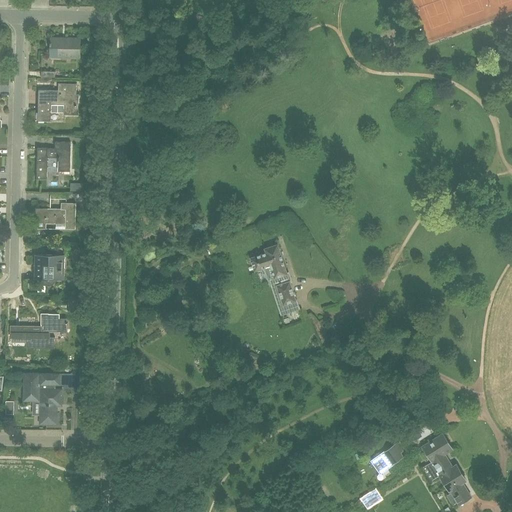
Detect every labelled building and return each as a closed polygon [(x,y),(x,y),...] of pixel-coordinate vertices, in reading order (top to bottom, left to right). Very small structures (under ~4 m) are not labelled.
[(50,57),(79,57),(80,38),(51,38),(50,57)] [(51,121),(51,112),(64,113),(64,114),(78,115),(79,94),(76,94),(76,83),(58,83),(58,90),(39,90),(38,121),(51,121)] [(37,178),(47,179),(48,157),(58,157),(58,161),(59,161),(59,171),(70,171),(71,142),(55,141),(55,149),(48,149),(48,148),(37,148),(37,178)] [(86,191),(86,183),(78,183),(78,191),(86,191)] [(66,229),(76,230),(76,203),(62,203),(61,209),(48,209),(36,208),(36,222),(46,222),(46,224),(66,224),(66,229)] [(278,245),(272,246),(265,249),(267,253),(251,258),(255,271),(271,266),(275,277),(270,279),(277,301),(281,299),(286,313),(299,309),(296,300),(295,300),(290,282),(291,282),(288,273),(287,273),(278,245)] [(35,254),(34,279),(44,279),(53,279),(64,280),(65,255),(35,254)] [(81,310),(82,298),(68,298),(67,310),(81,310)] [(10,325),(10,334),(12,334),(12,339),(13,339),(13,338),(26,338),(26,348),(54,348),(54,337),(49,337),(49,332),(54,332),(67,332),(67,319),(59,318),(59,314),(42,314),(42,318),(42,326),(10,325)] [(57,420),(57,414),(57,405),(62,405),(62,389),(58,389),(58,374),(24,373),(23,401),(40,401),(40,419),(40,421),(43,424),(44,424),(52,425),(52,424),(54,424),(57,422),(57,420)] [(422,436),(416,427),(407,433),(413,442),(422,436)] [(430,481),(440,475),(450,491),(459,504),(471,497),(462,483),(466,481),(456,464),(453,466),(445,453),(452,449),(442,434),(423,446),(432,461),(422,468),(430,481)] [(403,451),(397,443),(384,453),(393,464),(402,458),(399,454),(403,451)]
